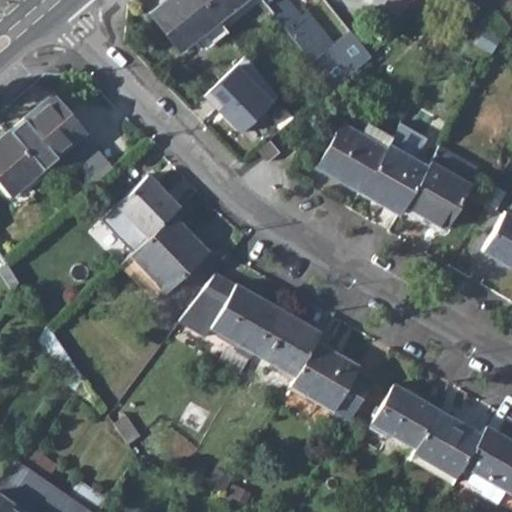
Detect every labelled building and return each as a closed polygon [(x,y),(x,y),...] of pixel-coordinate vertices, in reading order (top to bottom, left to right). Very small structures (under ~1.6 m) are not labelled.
[(183,55),(221,25),(201,0),(164,0),(149,12),(183,55)] [(261,1),(260,0),(201,0),(221,25),(224,29),(261,1)] [(260,0),(261,1),(331,90),(371,57),(351,33),(334,47),(307,12),(301,17),(287,0),(260,0)] [(242,131),(283,93),(247,54),(205,92),(242,131)] [(8,132),(41,169),(56,157),(80,136),(82,135),(49,96),(8,132)] [(313,166),(359,192),(386,145),(389,140),(390,137),(365,123),(358,134),(339,123),(313,166)] [(0,138),(0,185),(9,196),(41,169),(8,132),(0,138)] [(80,136),(56,157),(87,192),(112,170),(80,136)] [(257,150),(267,161),(279,151),(270,139),(257,150)] [(389,140),(386,145),(424,167),(428,162),(389,140)] [(403,205),(424,167),(386,145),(359,192),(397,214),(403,205)] [(424,167),(403,205),(441,227),(474,169),(436,148),(428,162),(424,167)] [(176,208),(145,176),(98,218),(129,252),(145,237),(171,213),(176,208)] [(478,250),(511,269),(511,217),(501,211),(478,250)] [(204,252),(171,213),(145,237),(129,252),(127,253),(161,291),(204,252)] [(210,329),(253,354),(279,310),(236,285),(215,274),(178,322),(204,338),(210,329)] [(253,354),(295,379),(316,343),(321,334),(279,310),(253,354)] [(37,341),(60,356),(63,351),(46,326),(37,341)] [(327,419),(346,430),(373,383),(354,372),(357,368),(316,343),(295,379),(290,387),(331,411),(327,419)] [(66,385),(93,403),(96,399),(76,370),(66,385)] [(390,436),(415,450),(437,412),(394,387),(369,430),(388,440),(390,436)] [(415,450),(412,455),(456,480),(463,467),(481,437),(437,412),(415,450)] [(481,437),(463,467),(474,474),(465,488),(498,506),(506,492),(511,481),(511,444),(485,429),(481,437)] [(25,444),(14,461),(42,480),(53,463),(25,444)] [(450,490),(456,480),(412,455),(406,465),(450,490)] [(38,511),(54,489),(42,480),(14,461),(0,481),(0,511),(38,511)] [(78,480),(67,497),(89,511),(98,511),(107,500),(78,480)] [(89,511),(67,497),(54,489),(38,511),(89,511)]
